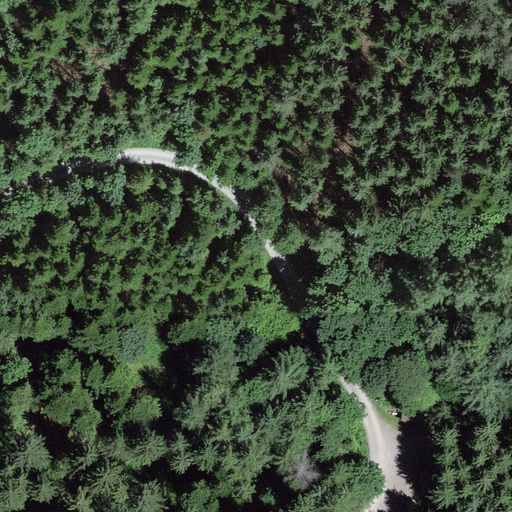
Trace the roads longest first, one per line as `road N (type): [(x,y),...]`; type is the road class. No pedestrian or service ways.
road 1 (track): [(0,190),(121,154),(166,156),(210,174),(248,209),(369,414),(381,449)]
road 2 (track): [(381,449),(511,418)]
